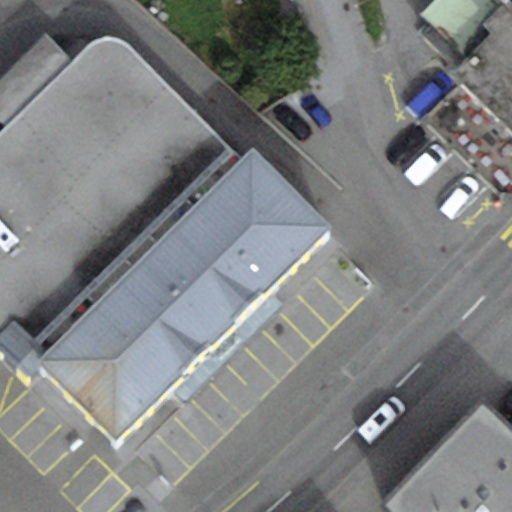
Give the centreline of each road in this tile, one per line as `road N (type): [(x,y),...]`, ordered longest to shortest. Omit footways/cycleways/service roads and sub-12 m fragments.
road 1 (residential): [(475,304),(412,238),(323,0)]
road 2 (primary): [(475,304),(266,511)]
